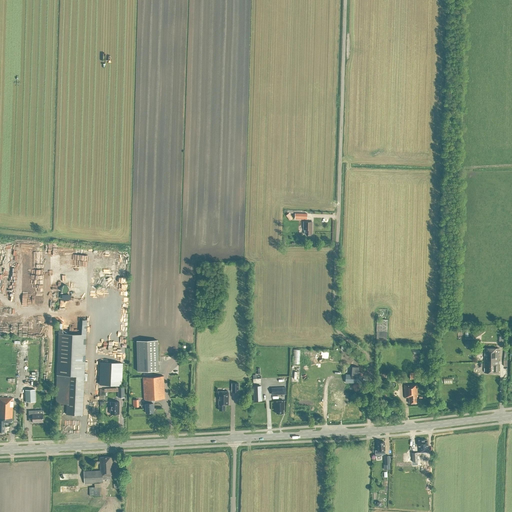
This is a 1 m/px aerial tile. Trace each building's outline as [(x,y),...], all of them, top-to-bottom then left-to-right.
[(310,233),(311,234),(312,222),(303,221),(303,229),(305,229),(305,235),(310,235),(310,233)] [(87,319),(82,319),(82,334),(59,333),(56,403),(67,403),(66,414),(82,415),(87,319)] [(376,337),(387,338),(387,320),(377,319),(376,337)] [(472,333),(476,338),(484,331),(480,326),(472,333)] [(158,371),(158,340),(136,340),(137,371),(158,371)] [(490,359),(499,359),(500,348),(485,348),(485,362),(489,362),(490,359)] [(499,373),(499,359),(490,359),(489,362),(485,362),(485,372),(499,373)] [(100,362),(99,385),(121,386),(122,363),(100,362)] [(321,364),(312,364),(311,372),(312,372),(312,378),(319,378),(319,372),(321,372),(321,364)] [(346,374),(345,382),(362,383),(362,375),(358,375),(358,367),(350,366),(349,375),(346,374)] [(153,403),(152,403),(152,399),(164,399),(163,376),(143,377),(144,400),(145,399),(146,413),(154,412),(153,403)] [(417,396),(417,384),(404,385),(405,397),(409,397),(409,403),(417,402),(417,396)] [(262,385),(254,386),(254,401),(262,400),(262,385)] [(113,388),(107,389),(105,389),(105,391),(113,391),(118,390),(118,398),(124,397),(124,388),(118,388),(113,388)] [(33,389),(25,390),(25,402),(33,401),(33,389)] [(228,405),(229,391),(218,391),(218,404),(218,410),(225,410),(225,405),(228,405)] [(338,406),(345,407),(346,401),(347,401),(347,393),(338,392),(338,400),(339,400),(338,406)] [(0,397),(0,432),(4,432),(4,423),(12,423),(13,398),(0,397)] [(119,414),(119,402),(110,401),(110,414),(119,414)] [(283,401),(275,401),(275,409),(276,409),(276,413),(283,413),(283,409),(284,409),(283,401)] [(37,414),(37,410),(29,411),(29,417),(32,417),(33,422),(43,422),(43,414),(37,414)] [(419,452),(428,452),(427,440),(418,440),(419,452)] [(381,456),(381,454),(385,454),(385,450),(384,442),(377,442),(377,450),(375,450),(375,456),(381,456)] [(101,494),(101,482),(102,482),(102,476),(113,476),(112,457),(100,457),(100,461),(94,461),(94,463),(100,463),(100,470),(84,471),(85,483),(94,482),(94,487),(89,487),(89,495),(101,494)]
